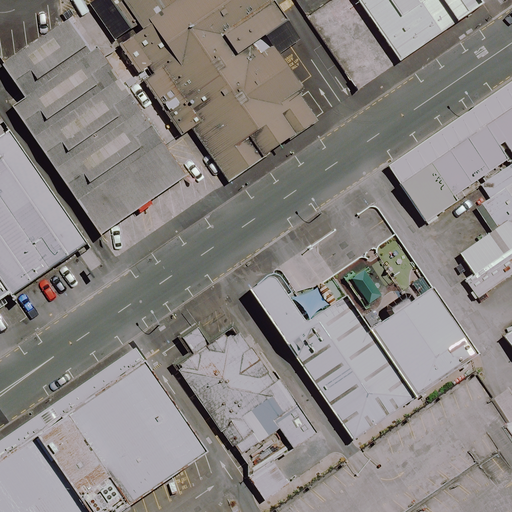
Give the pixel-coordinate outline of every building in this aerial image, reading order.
[(163,143),(177,134),(211,185),(302,124),(255,54),(279,38),(253,0),(122,0),(109,9),(128,38),(105,53),(163,143)] [(461,0),(339,0),(388,71),(471,14),(461,0)] [(2,61),(27,97),(15,105),(102,234),(106,231),(178,183),(67,18),(2,61)] [(511,100),(398,178),(427,220),(481,184),(490,198),(476,207),(491,230),(460,251),(475,273),(465,280),(477,298),(511,275),(511,330),(494,342),(511,368),(511,100)] [(11,130),(0,137),(0,273),(13,292),(88,241),(11,130)] [(322,281),(303,252),(277,270),(297,298),(322,281)] [(0,273),(0,301),(13,292),(0,273)] [(425,290),(353,338),(329,304),(294,328),(259,275),(237,290),(340,445),(359,432),(392,411),(471,357),(425,290)] [(191,328),(173,340),(179,350),(164,361),(259,499),(280,485),(265,464),(311,433),(268,370),(254,380),(217,325),(198,338),(191,328)] [(124,511),(212,453),(140,347),(0,441),(0,511),(124,511)]
